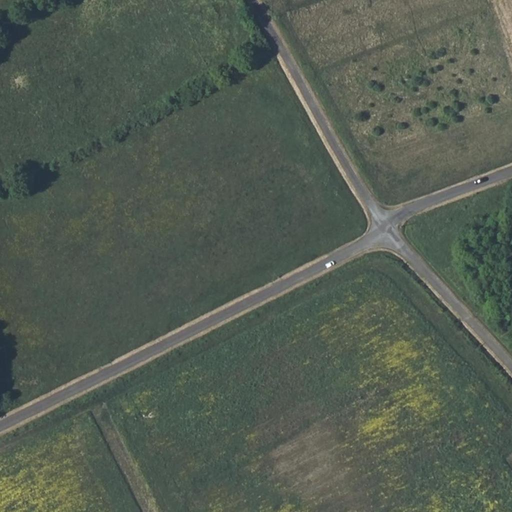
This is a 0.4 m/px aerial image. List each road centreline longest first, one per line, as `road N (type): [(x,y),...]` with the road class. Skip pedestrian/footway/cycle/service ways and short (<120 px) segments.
road 1 (unclassified): [(385,227),(0,425)]
road 2 (unclassified): [(385,227),(252,0)]
road 3 (unclassified): [(511,367),(385,227)]
road 4 (unclassified): [(511,171),(431,199),(385,227)]
